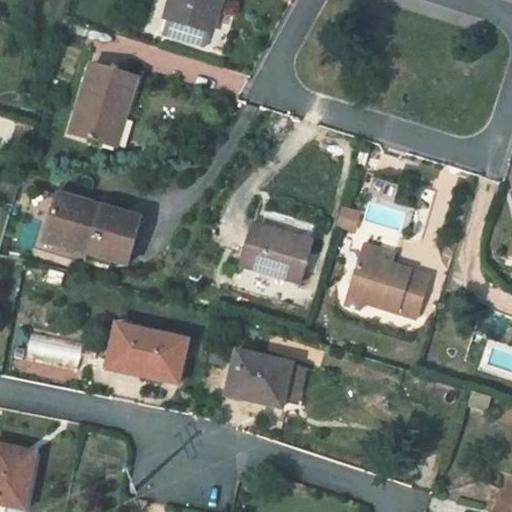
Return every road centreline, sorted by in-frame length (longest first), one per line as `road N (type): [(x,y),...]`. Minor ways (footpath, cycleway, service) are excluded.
road 1 (residential): [(0,388),(242,441),(381,496),(380,511)]
road 2 (residential): [(511,91),(482,146),(447,147),(280,99),(270,76),(280,38)]
